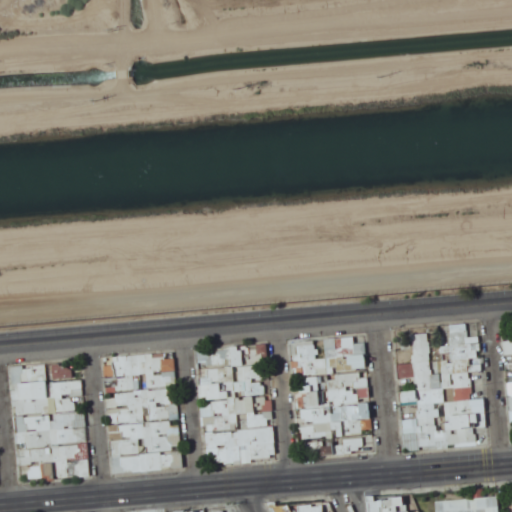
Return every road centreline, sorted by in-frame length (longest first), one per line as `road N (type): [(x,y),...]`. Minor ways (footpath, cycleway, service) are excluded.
road 1 (primary): [(511,304),(0,349)]
road 2 (primary): [(0,505),(511,464)]
road 3 (residential): [(0,62),(120,49),(143,35),(152,0)]
road 4 (residential): [(488,307),(502,465)]
road 5 (residential): [(378,316),(390,474)]
road 6 (residential): [(277,325),(291,482)]
road 7 (residential): [(90,341),(106,497)]
road 8 (residential): [(184,333),(199,489)]
road 9 (residential): [(1,349),(9,505)]
